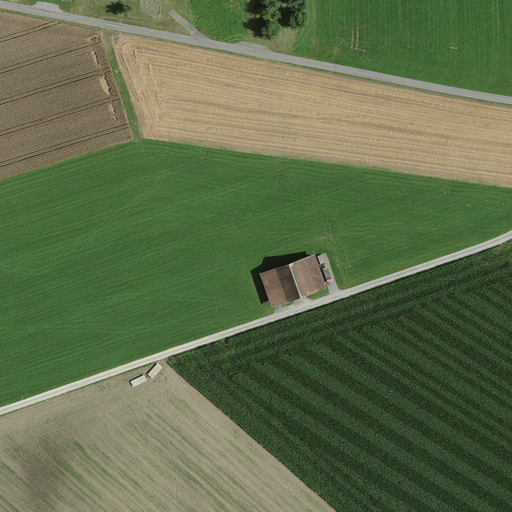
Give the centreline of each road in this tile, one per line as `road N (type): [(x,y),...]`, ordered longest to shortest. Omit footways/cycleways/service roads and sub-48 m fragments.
road 1 (track): [(511,236),(0,413)]
road 2 (unclassified): [(511,99),(0,4)]
